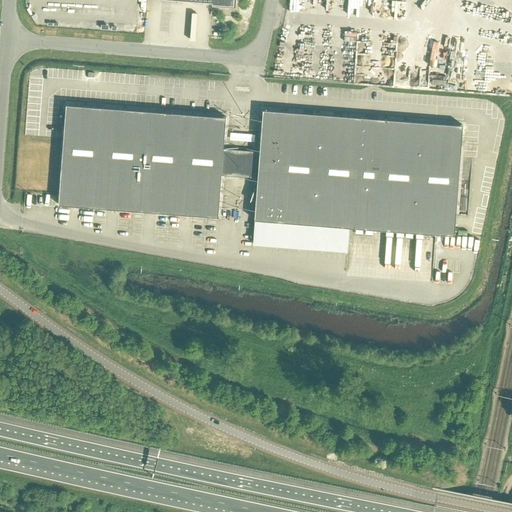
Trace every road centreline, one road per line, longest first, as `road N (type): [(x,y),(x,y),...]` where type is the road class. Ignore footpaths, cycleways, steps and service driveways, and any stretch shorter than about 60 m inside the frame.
road 1 (tertiary): [(0,290),(117,372),(274,451),(506,511)]
road 2 (trunk): [(389,511),(0,429)]
road 3 (residential): [(6,39),(259,58),(271,0)]
road 4 (trunk): [(0,454),(265,511)]
